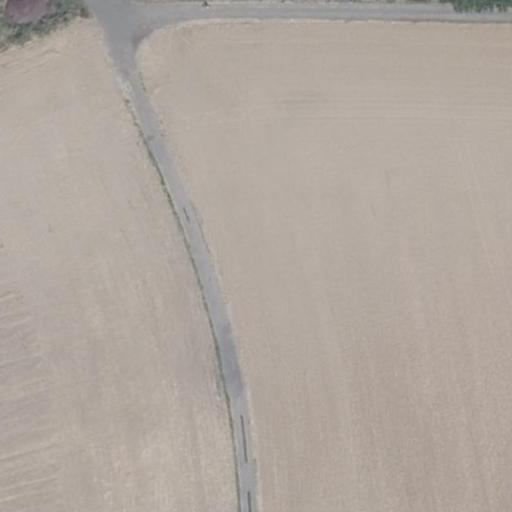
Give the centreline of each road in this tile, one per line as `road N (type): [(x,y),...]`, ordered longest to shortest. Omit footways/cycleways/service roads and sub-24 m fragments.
road 1 (track): [(252,511),(221,319),(113,30)]
road 2 (track): [(511,21),(153,11),(113,30)]
